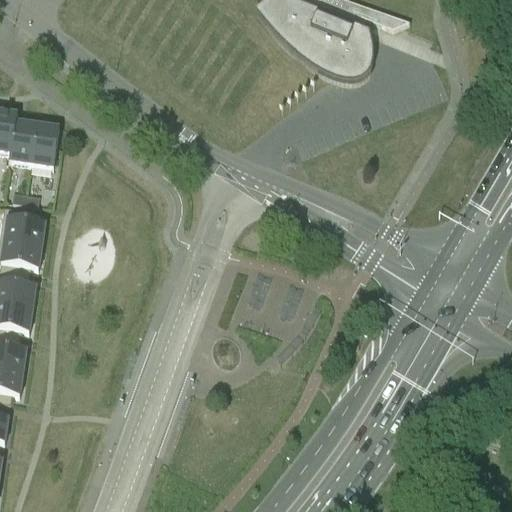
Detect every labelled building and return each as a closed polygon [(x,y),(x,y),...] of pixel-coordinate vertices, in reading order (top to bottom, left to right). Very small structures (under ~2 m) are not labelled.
[(273,2),(253,18),(269,38),(287,56),(306,71),(328,85),(338,89),(349,90),(359,89),(367,78),(371,66),(371,53),(368,40),(360,37),(365,26),(392,37),(408,30),(324,0),(284,0),(282,5),(274,2),(273,3),(273,2)] [(16,121),(0,119),(0,159),(9,161),(10,161),(14,129),(15,129),(16,121)] [(9,161),(8,169),(9,169),(30,172),(36,132),(22,130),(17,130),(15,129),(14,129),(10,161),(9,161)] [(36,132),(30,172),(52,176),(55,156),(57,145),(58,136),(43,134),(42,133),(39,133),(36,132)] [(11,210),(24,212),(26,202),(13,200),(11,210)] [(37,214),(38,204),(26,202),(24,212),(37,214)] [(3,215),(0,236),(0,247),(41,254),(44,231),(37,229),(37,228),(38,224),(38,223),(38,220),(3,215)] [(0,247),(0,280),(29,285),(29,282),(30,278),(30,276),(37,277),(41,254),(0,247)] [(0,312),(31,317),(35,294),(27,293),(28,291),(28,290),(28,287),(29,285),(0,280),(0,312)] [(0,345),(19,348),(20,346),(20,341),(21,340),(28,341),(31,317),(0,312),(0,345)] [(0,377),(22,381),(25,357),(18,356),(18,355),(19,350),(19,348),(0,345),(0,377)] [(0,410),(10,412),(10,409),(11,405),(11,403),(18,404),(22,381),(0,377),(0,410)]
